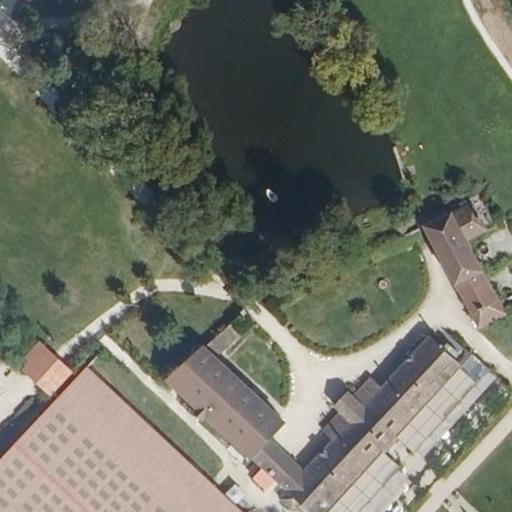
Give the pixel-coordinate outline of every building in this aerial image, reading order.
[(417,240),(427,258),(472,352),(503,338),(479,291),(486,287),(480,273),(472,276),(460,252),(491,239),(475,212),(417,240)] [(225,325),(203,346),(212,356),(235,336),(225,325)] [(279,421),(200,348),(164,380),(246,456),(262,439),(279,421)] [(56,363),(43,351),(25,370),(39,382),(52,395),(70,376),(56,363)] [(335,443),(303,476),(281,456),(265,474),(289,495),(282,503),(291,511),(295,511),(301,506),(307,511),(363,511),(398,475),(380,458),(392,445),(409,463),(480,388),(463,370),(452,382),(425,351),(378,397),(367,388),(351,406),(342,398),(329,413),(337,421),(325,433),(335,443)] [(238,511),(85,371),(0,463),(0,511),(238,511)] [(281,456),(262,439),(246,456),(265,474),(281,456)] [(453,511),(478,511),(456,488),(442,500),(453,511)]
